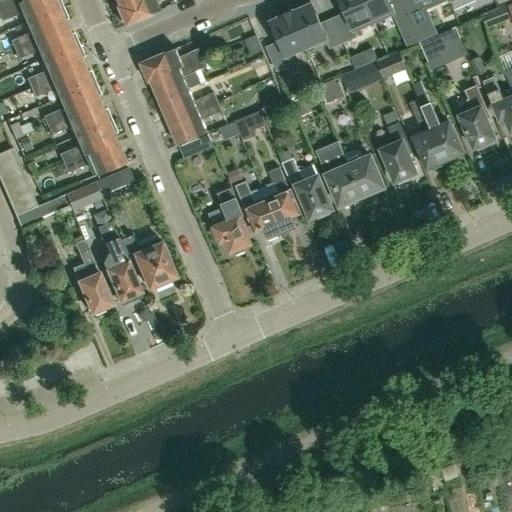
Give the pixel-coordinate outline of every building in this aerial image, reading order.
[(0,0),(0,8),(19,0),(0,0)] [(19,0),(0,8),(0,16),(2,22),(22,13),(25,21),(62,5),(59,0),(19,0)] [(156,2),(161,0),(130,0),(118,5),(119,6),(117,7),(118,10),(117,13),(121,21),(123,22),(124,25),(160,10),(156,2)] [(354,31),(374,23),(364,0),(339,0),(346,13),(333,19),(343,42),(356,36),(354,31)] [(364,0),(374,23),(394,14),(396,19),(409,13),(403,0),(364,0)] [(403,0),(409,13),(422,8),(419,0),(403,0)] [(291,10),(291,11),(306,47),(326,38),(330,48),(343,42),(333,19),(321,24),(312,4),(292,13),(291,10)] [(62,5),(25,21),(30,33),(11,41),(14,49),(67,26),(64,20),(68,19),(62,5)] [(482,16),(487,28),(511,18),(506,5),(489,12),(487,13),(482,16)] [(286,55),(306,47),(291,11),(280,15),(281,18),(271,22),(279,42),(267,47),(277,70),(290,65),(286,55)] [(67,26),(14,49),(19,60),(38,51),(42,60),(79,44),(74,33),(70,35),(67,26)] [(443,33),(421,42),(420,43),(428,62),(440,57),(437,48),(460,38),(456,28),(443,33)] [(262,50),(256,35),(246,39),(253,54),(262,50)] [(79,44),(42,60),(46,70),(27,79),(31,88),(83,65),(80,58),(84,56),(79,44)] [(151,81),(203,58),(199,48),(180,57),(176,48),(141,63),(142,67),(141,69),(145,77),(147,78),(149,81),(151,81)] [(382,76),(384,75),(404,67),(399,54),(377,63),(382,76)] [(160,102),(190,88),(202,84),(196,71),(207,66),(203,58),(151,81),(154,87),(160,102)] [(480,58),(471,61),(478,77),(487,73),(480,58)] [(83,65),(31,88),(35,97),(54,89),(59,99),(96,83),(90,71),(86,72),(83,65)] [(372,85),(364,66),(341,75),(349,94),(372,85)] [(505,118),(511,132),(511,131),(511,97),(504,101),(495,78),(484,82),(500,120),(505,118)] [(420,99),(445,160),(451,158),(454,160),(460,158),(461,154),(463,153),(450,122),(441,126),(422,80),(413,84),(420,99)] [(327,104),(345,97),(339,82),(321,90),(327,104)] [(96,83),(59,99),(63,108),(43,117),(48,127),(100,104),(97,96),(100,94),(96,83)] [(488,120),(491,118),(477,85),(463,91),(472,110),(458,116),(472,149),(476,147),(479,150),(486,147),(486,143),(496,139),(488,120)] [(169,122),(219,100),(215,91),(195,100),(190,88),(160,102),(169,122)] [(300,117),(312,112),(306,97),(294,102),(300,117)] [(415,137),(428,168),(430,167),(433,170),(439,167),(440,163),(445,160),(420,99),(410,103),(414,111),(423,133),(415,137)] [(219,100),(169,122),(178,144),(209,131),(204,118),(223,110),(219,100)] [(100,104),(48,127),(51,135),(71,127),(76,138),(112,122),(106,109),(103,110),(100,104)] [(247,116),(253,130),(266,125),(260,110),(247,116)] [(112,122),(76,138),(79,146),(59,154),(65,166),(117,143),(113,134),(117,132),(112,122)] [(395,143),(381,149),(395,182),(397,181),(400,184),(407,181),(408,177),(417,173),(409,154),(412,152),(399,122),(388,128),(395,143)] [(9,126),(16,139),(24,136),(18,123),(9,126)] [(185,158),(215,145),(209,133),(180,146),(185,158)] [(339,142),(317,151),(340,206),(351,201),(352,203),(360,200),(359,198),(362,196),(344,154),(339,142)] [(91,163),(96,175),(125,163),(117,143),(65,166),(68,173),(91,163)] [(12,148),(0,152),(0,167),(17,160),(12,148)] [(371,155),(362,159),(359,152),(350,152),(344,154),(362,196),(365,195),(366,197),(374,194),(373,192),(384,187),(371,155)] [(293,159),(283,164),(293,188),(297,186),(311,218),(321,214),(323,217),(330,214),(329,211),(333,209),(318,176),(315,177),(311,166),(298,172),(293,159)] [(22,171),(17,160),(0,167),(0,180),(0,181),(22,171)] [(127,167),(95,181),(100,195),(133,181),(127,167)] [(286,229),(287,232),(296,228),(291,217),(300,213),(280,167),(269,172),(274,183),(263,187),(281,231),(286,229)] [(27,183),(22,171),(0,181),(5,192),(27,183)] [(102,198),(100,195),(95,181),(65,194),(70,205),(72,210),(102,198)] [(263,187),(252,191),(247,181),(236,186),(255,232),(264,229),(269,240),(278,236),(277,233),(281,231),(263,187)] [(32,194),(27,183),(5,192),(10,204),(32,194)] [(243,215),(231,187),(218,193),(229,220),(214,227),(220,242),(225,240),(230,253),(234,251),(235,254),(245,251),(243,247),(252,244),(240,217),(243,215)] [(37,206),(32,194),(10,204),(15,215),(37,206)] [(65,194),(37,206),(15,215),(21,229),(43,219),(42,217),(70,205),(65,194)] [(113,224),(100,230),(110,252),(107,254),(102,266),(111,285),(113,284),(120,301),(121,300),(123,304),(134,300),(132,296),(141,292),(127,261),(129,260),(128,259),(120,239),(113,224)] [(161,246),(160,244),(141,252),(133,234),(120,239),(128,259),(131,257),(136,268),(140,267),(149,287),(153,285),(155,289),(172,282),(170,278),(175,276),(166,257),(170,255),(165,245),(161,246)] [(73,270),(91,313),(94,312),(95,314),(104,311),(103,308),(112,304),(85,240),(75,244),(84,266),(73,270)]
